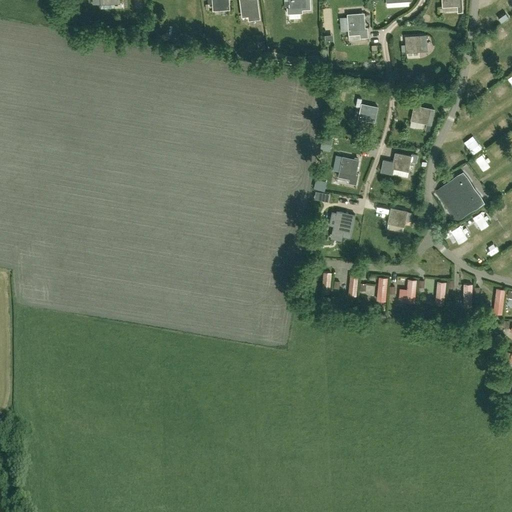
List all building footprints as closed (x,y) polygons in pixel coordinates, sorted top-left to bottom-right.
[(242,0),(244,15),(250,15),(251,19),(261,17),(258,0),(242,0)] [(461,0),(442,0),(442,6),(457,6),(457,12),(462,12),(461,0)] [(506,0),(501,5),(511,16),(511,15),(511,4),(508,0),(506,0)] [(349,30),(365,29),(364,13),(347,14),(349,30)] [(511,38),(506,28),(499,33),(506,43),(511,38)] [(426,35),(422,35),(406,36),(406,52),(427,51),(426,35)] [(497,89),(504,101),(511,98),(504,85),(497,89)] [(358,119),(374,122),(377,107),(361,103),(358,119)] [(411,120),(427,124),(430,108),(414,105),(411,120)] [(478,155),(486,149),(479,140),(471,145),(478,155)] [(500,163),(507,158),(499,145),(491,149),(500,163)] [(453,158),(458,168),(467,163),(462,153),(453,158)] [(411,156),(406,155),(406,158),(395,155),(393,162),(384,160),(381,172),(393,174),(394,169),(408,171),(411,156)] [(485,155),(477,161),(480,165),(488,159),(485,155)] [(339,172),(355,175),(359,160),(343,156),(339,172)] [(481,165),(487,174),(494,169),(489,160),(481,165)] [(456,220),(484,201),(463,172),(436,191),(456,220)] [(499,212),(508,206),(504,200),(496,206),(499,212)] [(388,223),(404,226),(407,211),(391,208),(388,223)] [(333,226),(349,230),(353,215),(337,211),(333,226)] [(474,217),(477,222),(485,218),(483,213),(474,217)] [(497,260),(500,269),(510,266),(506,256),(497,260)] [(333,282),(332,269),(324,269),(324,283),(333,282)] [(351,271),(351,292),(359,292),(360,271),(351,271)] [(379,274),(379,297),(389,298),(389,275),(379,274)] [(408,298),(417,299),(419,278),(410,277),(408,298)] [(449,280),(439,279),(437,295),(448,296),(449,280)] [(474,282),(465,283),(466,301),(475,300),(474,282)] [(500,286),(495,307),(504,309),(509,288),(500,286)]
